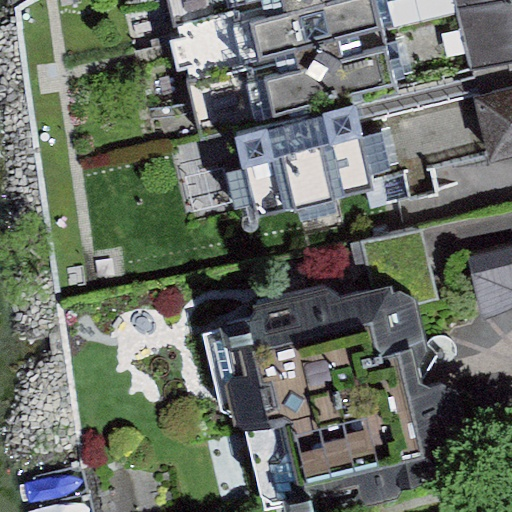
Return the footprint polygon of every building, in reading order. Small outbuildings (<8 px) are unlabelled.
[(227,0),(162,0),(166,15),(227,0)] [(501,6),(499,0),(227,0),(166,15),(182,82),(501,6)] [(182,82),(198,149),(214,217),(511,146),(511,52),(501,6),(182,82)] [(363,234),(372,273),(393,268),(395,275),(401,274),(417,286),(420,298),(440,293),(422,222),(363,234)] [(511,239),(470,250),(485,307),(511,299),(511,239)] [(224,326),(230,329),(235,358),(226,371),(236,408),(249,412),(267,498),(289,494),(289,498),(314,494),(330,504),(395,488),(406,469),(478,454),(462,379),(443,367),(430,368),(423,361),(418,339),(428,331),(420,298),(417,286),(401,274),(395,275),(393,268),(372,273),(220,308),(224,326)]
